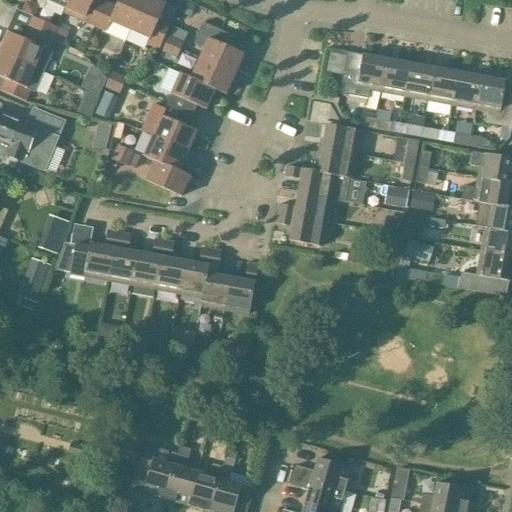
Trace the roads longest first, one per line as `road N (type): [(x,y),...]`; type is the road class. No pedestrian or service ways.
road 1 (residential): [(231,239),(297,6)]
road 2 (residential): [(511,44),(365,19)]
road 3 (residential): [(104,214),(231,239)]
